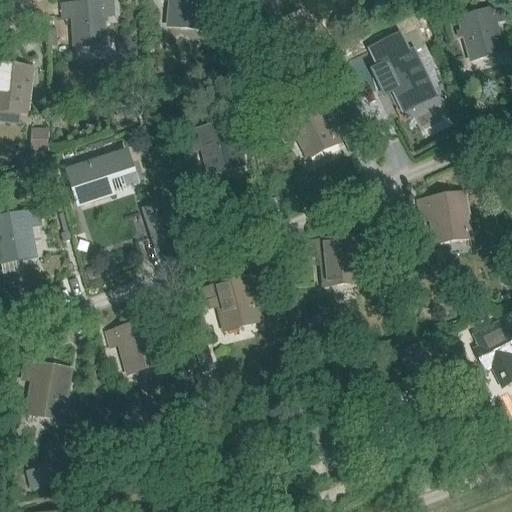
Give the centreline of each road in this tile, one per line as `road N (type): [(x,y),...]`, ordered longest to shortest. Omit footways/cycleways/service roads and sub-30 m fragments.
road 1 (residential): [(0,346),(511,120)]
road 2 (residential): [(397,511),(511,464)]
